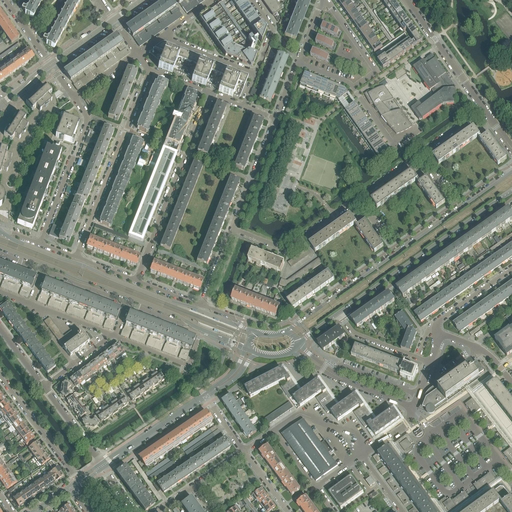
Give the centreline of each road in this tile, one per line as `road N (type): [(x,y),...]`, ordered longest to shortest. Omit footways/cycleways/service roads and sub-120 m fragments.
road 1 (residential): [(232,228),(287,247),(483,108)]
road 2 (secondary): [(511,171),(286,332)]
road 3 (secondary): [(201,311),(4,233)]
road 4 (secondary): [(338,312),(511,190)]
road 5 (secondary): [(0,246),(195,327)]
road 6 (residential): [(76,257),(149,69)]
road 7 (residential): [(136,280),(209,93)]
road 8 (residential): [(298,62),(347,82),(392,143),(417,125)]
road 9 (residential): [(39,243),(86,123),(73,97)]
road 10 (residential): [(431,433),(415,452),(445,492),(498,460)]
road 11 (residential): [(483,108),(406,0)]
road 12 (residential): [(78,482),(0,377)]
road 13 (residential): [(102,465),(205,396)]
